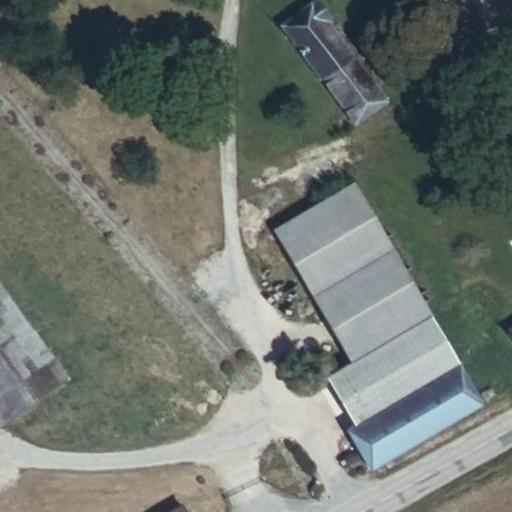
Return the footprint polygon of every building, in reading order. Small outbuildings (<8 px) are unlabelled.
[(310,0),(372,95),(403,74),(354,0),(310,0)] [(283,195),(357,328),(439,283),(366,149),(283,195)] [(0,258),(0,361),(21,394),(69,362),(0,258)] [(330,342),(359,394),(468,332),(439,283),(357,328),(330,342)] [(373,432),(488,367),(468,332),(352,398),(373,432)] [(183,475),(117,511),(195,511),(203,508),(183,475)]
